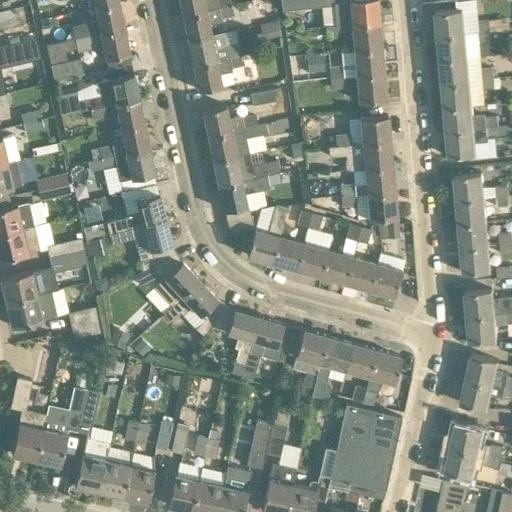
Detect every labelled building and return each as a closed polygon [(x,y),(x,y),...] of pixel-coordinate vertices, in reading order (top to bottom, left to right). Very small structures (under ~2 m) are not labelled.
[(94,8),(118,3),(117,0),(49,0),(50,1),(56,0),(80,0),(83,10),(94,8)] [(206,10),(231,4),(230,0),(178,0),(182,15),(206,10)] [(333,0),(280,0),(282,9),(334,5),(333,2),(333,0)] [(339,26),(350,25),(379,23),(376,0),(347,0),(348,1),(333,2),(334,5),(336,25),(336,26),(339,26)] [(489,31),(502,30),(502,29),(509,29),(508,19),(478,22),(476,0),(467,0),(456,1),(457,9),(434,10),(437,36),(465,33),(478,32),(489,31)] [(73,37),(123,27),(118,3),(94,8),(97,23),(66,29),(68,39),(73,37)] [(187,40),(211,35),(209,24),(220,22),(219,18),(233,15),(231,4),(206,10),(182,15),(187,40)] [(280,35),(277,20),(259,24),(262,39),(280,35)] [(379,23),(350,25),(351,35),(352,50),(381,48),(379,23)] [(336,25),(325,26),(326,37),(340,36),(339,26),(336,26),(336,25)] [(123,27),(73,37),(76,49),(101,43),(104,58),(129,53),(123,27)] [(490,41),(489,31),(478,32),(479,42),(490,41)] [(242,55),(256,52),(253,41),(226,47),(222,33),(211,35),(187,40),(193,65),(242,55)] [(467,57),(466,43),(465,33),(437,36),(439,60),(467,57)] [(45,43),(50,64),(67,60),(65,51),(76,49),(73,37),(68,39),(45,43)] [(36,38),(3,45),(0,45),(0,47),(3,61),(40,54),(37,38),(36,38)] [(330,77),(345,76),(355,75),(383,72),(381,48),(352,50),(340,51),(342,66),(329,67),(330,77)] [(324,71),(323,54),(306,55),(308,72),(324,71)] [(244,64),(242,55),(193,65),(198,90),(222,85),(220,73),(231,71),(230,67),(244,64)] [(441,84),(470,81),(469,70),(467,57),(439,60),(441,84)] [(53,79),(72,75),(82,73),(79,58),(67,60),(50,64),(53,79)] [(481,69),(482,80),(494,79),(493,68),(481,69)] [(383,72),(355,75),(357,101),(386,98),(383,72)] [(104,105),(114,103),(139,98),(133,73),(97,81),(100,95),(77,100),(75,91),(56,95),(60,114),(79,110),(90,108),(104,105)] [(345,76),(330,77),(331,88),(346,87),(345,76)] [(494,89),(494,79),(482,80),(483,91),(495,90),(494,89)] [(472,105),(470,92),(470,81),(441,84),(443,108),(472,105)] [(252,104),(275,100),(273,88),(250,93),(252,104)] [(120,128),(144,123),(139,98),(114,103),(120,128)] [(265,122),(277,119),(275,110),(229,118),(226,104),(201,109),(207,135),(265,122)] [(106,116),(104,105),(90,108),(92,119),(106,116)] [(472,105),(443,108),(445,132),(498,127),(497,117),(486,118),(485,116),(473,117),(472,105)] [(23,124),(41,120),(39,109),(21,113),(23,124)] [(361,143),(389,140),(387,114),(358,117),(358,118),(349,118),(350,133),(351,144),(361,143)] [(41,120),(23,124),(25,134),(43,131),(41,120)] [(245,137),(267,132),(265,122),(207,135),(212,160),(249,152),(245,137)] [(99,159),(149,148),(144,123),(120,128),(122,139),(111,141),(112,146),(97,149),(99,159)] [(498,127),(445,132),(448,157),(476,155),(475,143),(487,142),(487,138),(510,136),(509,126),(498,127)] [(336,145),(351,144),(350,133),(335,135),(336,145)] [(346,170),(364,169),(392,166),(389,140),(361,143),(351,144),(336,145),(329,146),(328,146),(329,156),(345,155),(346,170)] [(300,141),(289,144),(293,161),(304,159),(300,141)] [(149,148),(99,159),(101,169),(117,166),(117,168),(128,166),(130,179),(154,174),(149,148)] [(218,184),(275,172),(280,171),(277,159),(270,161),(251,164),(249,152),(212,160),(218,184)] [(0,198),(8,196),(6,188),(14,186),(11,176),(19,174),(16,160),(8,162),(0,163),(0,198)] [(366,195),(394,192),(392,166),(364,169),(365,183),(339,185),(340,197),(355,196),(366,195)] [(224,210),(226,222),(250,217),(245,192),(262,189),(269,188),(269,186),(278,184),(275,172),(218,184),(223,210),(224,210)] [(455,200),(484,198),(483,188),(482,172),(453,175),(455,200)] [(37,190),(68,183),(66,173),(35,180),(37,190)] [(68,183),(37,190),(40,200),(70,193),(68,183)] [(508,186),(494,187),(495,197),(509,196),(508,186)] [(394,192),(366,195),(368,219),(386,218),(396,217),(394,192)] [(108,232),(165,218),(159,193),(135,199),(138,211),(126,214),(127,217),(106,222),(108,232)] [(0,234),(34,226),(28,201),(10,205),(8,196),(0,198),(0,234)] [(355,196),(340,197),(341,205),(341,206),(356,205),(355,196)] [(509,205),(509,196),(495,197),(496,207),(509,205)] [(458,224),(486,222),(484,198),(455,200),(458,224)] [(278,234),(282,220),(286,206),(275,203),(273,211),(267,231),(254,227),(247,254),(271,261),(278,234)] [(307,226),(311,213),(301,210),(297,223),(307,226)] [(317,229),(321,216),(311,213),(307,226),(317,229)] [(253,228),(250,217),(226,222),(229,235),(253,228)] [(142,270),(176,253),(171,243),(172,243),(165,218),(108,232),(111,243),(134,237),(142,270)] [(388,237),(398,236),(397,221),(387,222),(378,223),(380,238),(388,237)] [(85,238),(108,232),(106,222),(83,228),(85,238)] [(488,246),(486,222),(458,224),(460,248),(488,246)] [(349,223),(345,237),(356,239),(359,226),(349,223)] [(34,226),(0,234),(0,259),(40,250),(34,226)] [(359,226),(356,239),(366,243),(370,228),(359,226)] [(499,245),(511,243),(511,233),(511,232),(498,233),(499,245)] [(296,268),(304,241),(278,234),(271,261),(296,268)] [(49,257),(83,249),(81,238),(46,245),(49,257)] [(83,249),(85,257),(99,254),(95,238),(81,241),(83,249)] [(321,275),(328,247),(304,241),(296,268),(321,275)] [(511,243),(499,245),(500,254),(511,253),(511,243)] [(488,246),(460,248),(462,274),(491,271),(488,246)] [(345,282),(352,254),(342,251),(328,247),(321,275),(345,282)] [(83,249),(49,257),(52,271),(86,264),(83,249)] [(153,287),(170,305),(171,305),(199,280),(181,261),(180,261),(176,253),(142,270),(134,275),(138,287),(143,284),(159,274),(162,278),(153,287)] [(369,288),(376,261),(352,254),(345,282),(369,288)] [(93,257),(85,259),(86,264),(90,280),(97,279),(93,257)] [(376,261),(369,288),(394,295),(402,268),(376,261)] [(497,279),(511,277),(511,267),(496,269),(497,279)] [(0,279),(5,302),(38,294),(32,270),(0,277),(0,279)] [(101,278),(93,280),(96,291),(108,288),(106,281),(101,278)] [(212,327),(224,304),(216,299),(217,298),(199,280),(171,305),(162,314),(169,321),(180,311),(183,315),(193,305),(205,319),(194,328),(202,338),(212,327)] [(505,314),(511,312),(511,296),(498,298),(498,303),(494,303),(493,299),(492,289),(464,291),(466,317),(495,314),(495,315),(505,314)] [(38,294),(5,302),(11,326),(57,316),(51,291),(38,294)] [(247,352),(258,317),(237,311),(224,304),(212,327),(226,332),(237,335),(234,348),(237,349),(230,372),(240,375),(244,363),(247,352)] [(74,338),(101,330),(95,305),(67,313),(74,338)] [(497,340),(496,325),(495,315),(495,314),(466,317),(468,342),(497,340)] [(258,317),(247,352),(259,355),(278,360),(278,359),(283,360),(285,352),(284,352),(292,326),(258,317)] [(310,394),(327,336),(292,326),(284,352),(285,352),(294,355),(291,367),(306,371),(300,391),(310,394)] [(115,327),(108,343),(123,349),(130,333),(115,327)] [(344,370),(352,343),(327,336),(310,394),(321,397),(330,366),(344,370)] [(141,338),(132,349),(142,357),(151,347),(141,338)] [(71,358),(74,342),(63,339),(57,369),(64,371),(66,357),(71,358)] [(368,377),(376,350),(352,343),(344,370),(368,377)] [(366,388),(361,403),(372,405),(375,392),(377,392),(381,379),(394,383),(401,357),(376,350),(368,377),(369,377),(366,388)] [(465,378),(511,388),(511,378),(507,377),(507,376),(495,373),(498,360),(470,353),(465,378)] [(256,366),(244,363),(240,375),(239,378),(251,382),(253,375),(256,366)] [(178,374),(165,371),(164,383),(176,385),(178,374)] [(35,460),(44,414),(24,409),(31,380),(17,377),(10,407),(21,410),(10,454),(35,460)] [(511,400),(511,388),(465,378),(459,403),(487,410),(490,396),(511,400)] [(77,431),(86,388),(73,385),(68,408),(47,403),(45,414),(44,414),(35,460),(60,466),(68,433),(66,432),(67,428),(77,431)] [(361,403),(366,388),(355,386),(351,401),(361,403)] [(86,388),(77,431),(90,433),(99,391),(86,388)] [(367,486),(365,496),(382,499),(401,416),(346,403),(335,450),(329,477),(348,481),(367,486)] [(261,468),(271,421),(257,418),(246,464),(261,468)] [(166,450),(173,422),(161,419),(155,448),(166,450)] [(134,440),(138,422),(128,420),(124,438),(134,440)] [(271,421),(261,468),(262,468),(265,452),(280,456),(287,425),(271,421)] [(138,422),(134,440),(145,443),(149,424),(138,422)] [(450,447),(500,458),(502,447),(480,443),(483,428),(455,422),(450,447)] [(182,453),(188,426),(177,424),(171,451),(182,453)] [(203,456),(207,438),(196,436),(193,454),(203,456)] [(207,438),(203,456),(214,458),(218,440),(207,438)] [(499,468),(500,458),(450,447),(444,472),(472,478),(475,464),(499,468)] [(329,477),(335,450),(325,448),(316,489),(292,484),(285,511),(312,511),(318,489),(326,491),(327,487),(329,477)] [(98,490),(105,458),(80,452),(73,484),(98,490)] [(122,495),(129,463),(105,458),(98,490),(122,495)] [(192,511),(199,478),(201,467),(176,462),(174,473),(166,506),(192,511)] [(270,511),(285,511),(292,484),(295,467),(271,462),(260,510),(270,511)] [(129,463),(122,495),(147,501),(154,469),(129,463)] [(346,492),(348,481),(329,477),(327,487),(346,492)] [(193,511),(216,511),(223,484),(199,478),(192,511),(193,511)] [(462,511),(468,484),(443,479),(436,511),(462,511)] [(346,492),(365,496),(367,486),(348,481),(346,492)] [(223,484),(216,511),(242,511),(248,489),(223,484)] [(498,511),(503,491),(492,489),(486,511),(498,511)] [(510,511),(511,509),(511,493),(503,491),(498,511),(510,511)]
